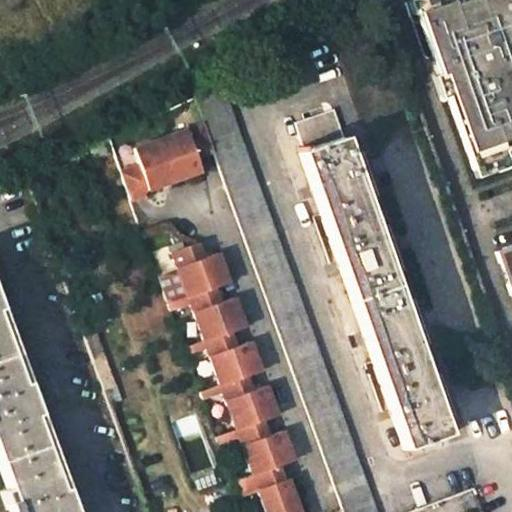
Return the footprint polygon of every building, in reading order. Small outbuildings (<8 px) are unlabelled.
[(417,10),(413,0),(408,0),(412,11),(417,10)] [(502,44),(511,40),(511,0),(413,0),(417,10),(412,11),(435,74),(440,72),(447,93),(443,95),(469,167),(502,155),(497,141),(511,135),(511,60),(509,51),(505,53),(502,44)] [(447,93),(440,72),(435,74),(443,95),(447,93)] [(340,511),(371,511),(220,82),(192,97),(202,125),(212,153),(340,511)] [(444,435),(328,109),(289,123),(300,152),(295,154),(401,450),(444,435)] [(134,167),(115,173),(125,200),(141,195),(139,192),(196,174),(191,160),(212,153),(202,125),(128,150),(134,167)] [(511,243),(492,251),(497,262),(502,259),(510,280),(504,282),(508,294),(511,292),(511,243)] [(169,253),(183,299),(210,290),(226,285),(215,255),(200,260),(194,245),(169,253)] [(510,280),(502,259),(497,262),(504,282),(510,280)] [(186,306),(200,343),(226,334),(241,329),(231,300),(215,304),(210,290),(183,299),(186,306)] [(186,306),(183,299),(164,305),(167,312),(186,306)] [(117,399),(90,329),(79,333),(105,403),(117,399)] [(202,351),(216,387),(242,378),(257,374),(247,344),(231,349),(226,334),(200,343),(202,351)] [(34,415),(20,380),(16,383),(0,339),(0,478),(3,485),(0,485),(0,499),(4,511),(69,511),(62,490),(57,492),(29,417),(34,415)] [(202,351),(200,343),(180,349),(183,357),(202,351)] [(219,394),(232,432),(258,423),(273,419),(263,389),(247,394),(242,378),(216,387),(219,394)] [(219,394),(216,387),(196,393),(199,401),(219,394)] [(248,475),(274,468),(289,463),(279,433),(263,438),(258,423),(232,432),(235,438),(248,475)] [(235,438),(232,432),(213,437),(215,445),(235,438)] [(248,475),(229,482),(235,498),(254,492),(261,511),(294,511),(284,480),(279,482),(274,468),(248,475)]
